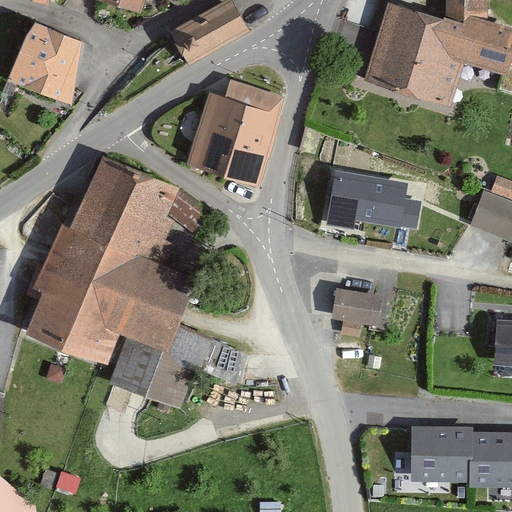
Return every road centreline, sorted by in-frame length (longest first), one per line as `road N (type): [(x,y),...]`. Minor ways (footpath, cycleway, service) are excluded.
road 1 (tertiary): [(348,511),(334,430),(263,234)]
road 2 (tertiary): [(263,234),(301,76),(292,22)]
road 3 (tertiary): [(114,131),(292,22)]
road 4 (residential): [(114,131),(263,234)]
road 5 (residential): [(128,45),(39,182)]
road 6 (residential): [(0,5),(128,45)]
